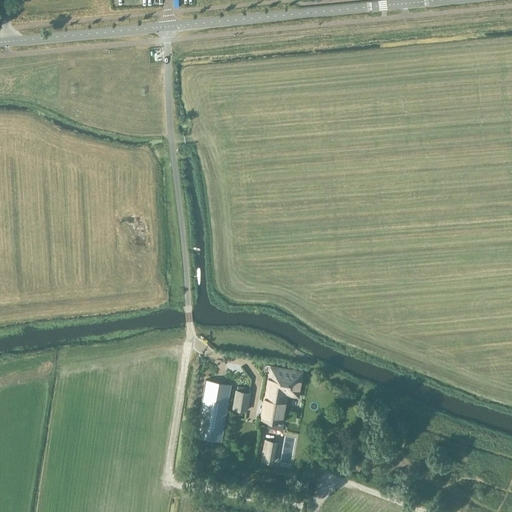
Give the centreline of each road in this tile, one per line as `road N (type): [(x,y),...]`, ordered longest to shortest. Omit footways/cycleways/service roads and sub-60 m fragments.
road 1 (unclassified): [(405,4),(0,42)]
road 2 (track): [(185,486),(310,505),(333,473),(428,511)]
road 3 (track): [(190,334),(169,481),(185,486)]
